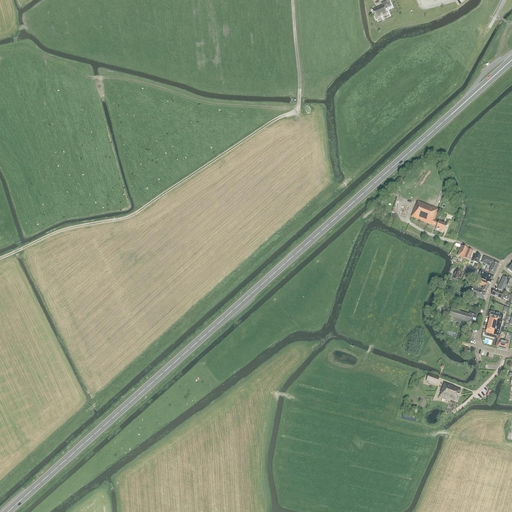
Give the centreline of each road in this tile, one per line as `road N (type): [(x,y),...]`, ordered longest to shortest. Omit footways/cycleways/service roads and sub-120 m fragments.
road 1 (trunk): [(7,511),(511,58)]
road 2 (track): [(292,0),(298,110),(128,217),(51,234),(0,258)]
